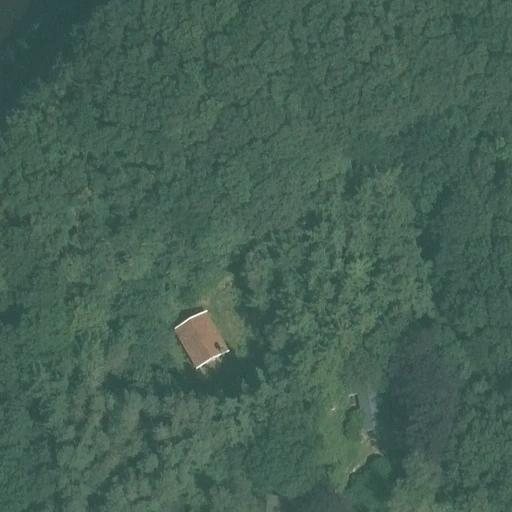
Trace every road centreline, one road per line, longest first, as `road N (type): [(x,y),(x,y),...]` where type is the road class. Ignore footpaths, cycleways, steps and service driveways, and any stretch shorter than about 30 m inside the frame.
road 1 (track): [(164,511),(245,408),(410,336)]
road 2 (track): [(383,241),(468,511)]
